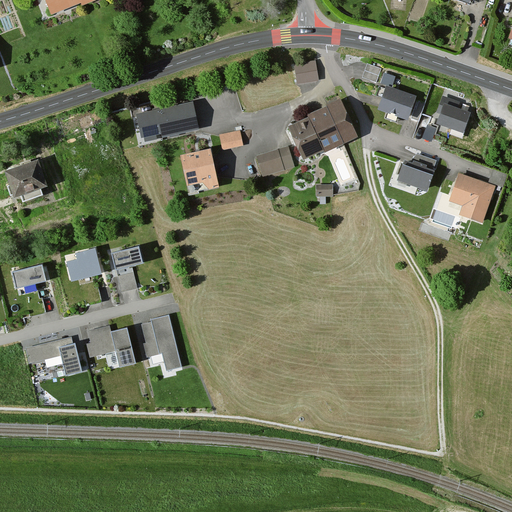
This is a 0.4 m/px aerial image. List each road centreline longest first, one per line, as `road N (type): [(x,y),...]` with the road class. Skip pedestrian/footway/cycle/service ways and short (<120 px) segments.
road 1 (track): [(368,137),(376,199),(436,315),(443,455)]
road 2 (secondary): [(0,121),(213,51),(306,35)]
road 3 (secondary): [(306,35),(396,49),(511,89)]
road 4 (residential): [(172,298),(0,340)]
